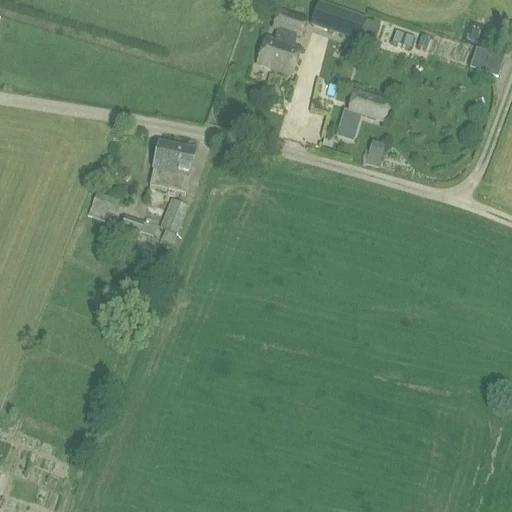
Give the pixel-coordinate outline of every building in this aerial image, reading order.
[(358,41),(360,38),(373,42),(378,27),(365,22),(366,19),(318,2),(310,25),(358,41)] [(300,41),(307,20),(276,9),(269,32),(275,34),(273,40),(266,38),(257,66),(291,77),(300,49),(294,47),(296,40),(300,41)] [(511,43),(502,40),(497,55),(507,59),(511,45),(511,43)] [(312,80),(319,55),(308,52),(301,77),(312,80)] [(343,111),(335,138),(353,144),(360,119),(385,126),(391,101),(368,95),(354,91),(349,109),(348,113),(343,111)] [(361,161),(372,164),(377,143),(367,140),(361,161)] [(158,143),(152,171),(148,189),(184,196),(188,179),(195,151),(158,143)] [(96,194),(87,218),(111,227),(119,202),(96,194)] [(188,207),(171,201),(160,230),(164,231),(160,242),(172,246),(176,236),(177,237),(188,207)] [(155,228),(142,224),(124,217),(115,242),(126,246),(127,241),(140,245),(143,236),(151,238),(155,228)]
